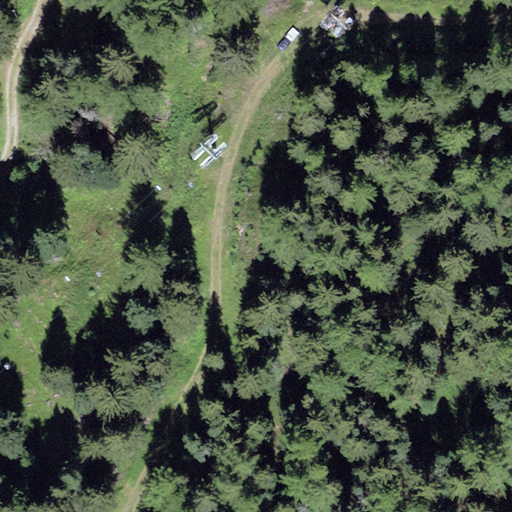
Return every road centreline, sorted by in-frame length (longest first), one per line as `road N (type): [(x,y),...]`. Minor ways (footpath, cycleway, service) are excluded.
road 1 (track): [(131,511),(214,340),(223,170),(244,82),(270,32),(324,0),(423,7),(491,0)]
road 2 (track): [(0,185),(28,170),(0,70)]
